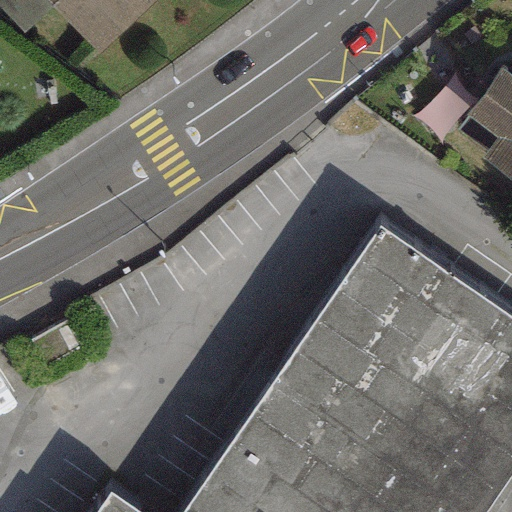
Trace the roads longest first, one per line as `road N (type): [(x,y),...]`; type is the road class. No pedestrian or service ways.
road 1 (primary): [(0,253),(167,156),(359,0)]
road 2 (unknown): [(259,82),(344,191)]
